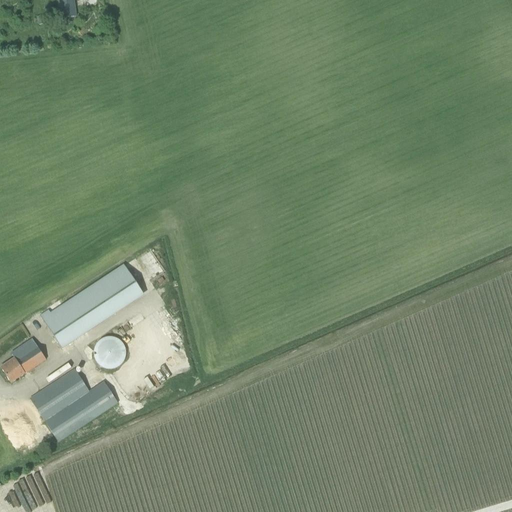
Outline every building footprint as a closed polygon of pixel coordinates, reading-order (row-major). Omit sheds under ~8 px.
[(58,0),(61,19),(76,17),(73,0),(58,0)] [(36,18),(37,26),(47,25),(46,17),(36,18)] [(39,316),(58,344),(140,291),(124,266),(50,314),(48,311),(39,316)] [(105,370),(110,371),(114,370),(119,367),(123,364),(125,360),(126,354),(125,349),(123,345),(119,341),(115,338),(110,338),(104,339),(99,342),(95,347),(94,351),(94,358),(97,365),(101,368),(105,370)] [(0,368),(11,384),(46,361),(33,340),(21,348),(21,347),(20,348),(20,349),(11,354),(14,359),(0,368)] [(30,400),(58,443),(118,404),(104,382),(89,393),(75,371),(30,400)] [(134,400),(162,387),(157,376),(128,389),(134,400)]
